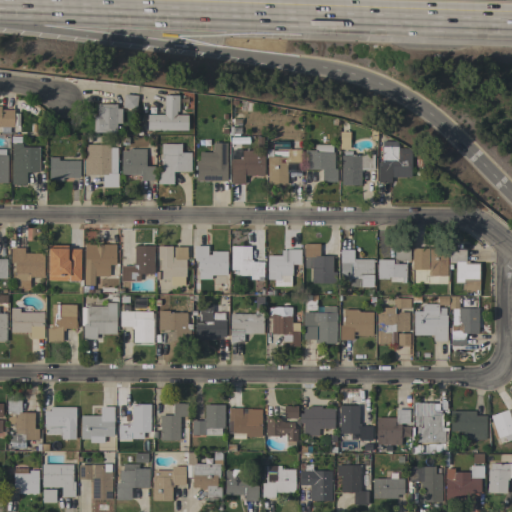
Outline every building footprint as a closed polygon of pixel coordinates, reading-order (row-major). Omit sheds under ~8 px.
[(137,96),(135,109),(121,108),(123,94),(137,96)] [(146,130),(146,114),(163,115),(163,95),(178,95),(178,111),(175,111),(175,115),(187,115),(186,130),(146,130)] [(93,132),(93,116),(96,116),(96,104),(116,104),(116,108),(122,108),(122,123),(116,123),(115,133),(93,132)] [(0,127),(0,110),(13,110),(13,127),(0,127)] [(38,172),(25,172),(25,184),(11,184),(11,171),(10,171),(10,160),(11,160),(11,144),(9,144),(9,141),(14,141),(14,143),(21,143),(21,147),(38,147),(38,172)] [(390,177),(390,182),(377,182),(377,163),(381,163),(381,141),(394,141),(396,142),(396,148),(406,148),(410,151),(410,177),(390,177)] [(195,181),(195,161),(199,161),(199,152),(212,152),(212,143),(226,143),(225,162),(226,162),(226,177),(225,177),(225,186),(219,186),(219,181),(195,181)] [(83,158),(85,158),(85,144),(109,144),(109,147),(116,147),(116,173),(117,173),(117,187),(102,187),(102,174),(83,174),(83,158)] [(190,172),(172,171),(172,184),(157,184),(157,166),(161,166),(161,144),(180,144),(180,152),(190,152),(190,172)] [(332,144),(332,152),(333,152),(333,168),(336,168),(336,182),(321,182),(321,169),(304,169),(304,150),(314,150),(314,144),(332,144)] [(154,166),(153,180),(140,180),(140,174),(120,174),(120,150),(127,150),(127,148),(146,148),(146,155),(145,155),(145,166),(152,166),(154,166)] [(266,157),(265,157),(265,149),(271,149),(271,151),(286,151),(286,149),(300,149),(300,165),(288,164),(288,167),(286,167),(286,185),(266,185),(266,157)] [(230,159),(239,159),(239,156),(240,156),(240,150),(256,150),(256,153),(264,153),(264,176),(244,176),(244,184),(230,184),(230,159)] [(373,170),(362,170),(362,171),(360,171),(360,186),(340,186),(340,155),(361,155),(361,154),(366,154),(366,151),(372,151),(372,154),(373,154),(373,170)] [(79,160),(79,178),(62,177),(62,181),(48,181),(48,157),(58,157),(58,160),(79,160)] [(319,243),(319,256),(332,256),(332,272),(335,272),(335,283),(311,283),(311,268),(304,268),(304,257),(303,257),(303,244),(319,243)] [(108,275),(94,275),(94,285),(83,285),(84,244),(115,244),(115,265),(109,264),(109,269),(108,275)] [(79,281),(47,280),(48,249),(47,249),(47,245),(67,245),(67,249),(80,249),(79,281)] [(413,283),(413,268),(425,268),(425,265),(427,265),(427,246),(446,245),(447,283),(413,283)] [(153,274),(144,274),(144,281),(120,281),(120,266),(131,266),(131,264),(133,264),(133,246),(153,246),(153,274)] [(170,285),(170,280),(160,280),(161,258),(157,258),(157,246),(171,246),(171,257),(173,257),(173,247),(186,247),(186,259),(185,259),(185,277),(184,277),(184,285),(170,285)] [(226,251),(226,275),(211,275),(211,279),(198,279),(198,271),(197,271),(197,261),(193,261),(193,246),(207,246),(207,255),(210,255),(210,251),(226,251)] [(230,246),(250,246),(250,260),(252,260),(252,262),(263,262),(263,277),(250,277),(250,276),(237,275),(237,270),(230,270),(230,246)] [(409,261),(396,261),(396,264),(405,264),(405,277),(402,277),(402,282),(389,282),(389,277),(388,277),(388,279),(377,279),(377,259),(394,259),(394,247),(409,247),(409,261)] [(19,280),(19,288),(12,288),(12,272),(14,272),(14,263),(10,263),(10,248),(24,248),(24,253),(43,253),(43,277),(29,277),(29,280),(19,280)] [(300,264),(291,264),(291,275),(290,275),(290,286),(273,286),(273,280),(267,280),(267,256),(280,256),(280,250),(286,250),(286,249),(300,249),(300,264)] [(478,290),(461,290),(461,283),(454,283),(454,263),(448,263),(448,249),(465,249),(465,261),(468,261),(468,263),(478,263),(478,290)] [(372,259),(372,287),(349,287),(349,279),(339,279),(339,250),(353,250),(353,259),(372,259)] [(314,310),(303,310),(303,295),(314,295),(314,310)] [(447,296),(447,305),(437,305),(437,296),(447,296)] [(447,296),(457,297),(457,308),(447,308),(447,305),(447,296)] [(376,314),(380,314),(380,308),(390,308),(390,306),(393,306),(393,298),(409,298),(409,308),(394,308),(394,314),(397,314),(397,312),(408,312),(408,331),(395,331),(395,333),(394,333),(394,342),(391,342),(391,344),(376,344),(376,314)] [(291,313),(292,301),(299,301),(299,313),(291,313)] [(82,339),(82,324),(86,324),(86,306),(106,306),(106,302),(116,303),(115,334),(96,334),(96,339),(82,339)] [(75,305),(75,321),(76,321),(76,327),(75,327),(75,328),(64,328),(64,330),(61,330),(61,342),(46,342),(46,328),(50,328),(51,304),(75,305)] [(436,304),(436,308),(445,308),(445,315),(446,315),(446,341),(432,341),(432,337),(429,337),(430,335),(413,335),(413,311),(421,311),(421,304),(436,304)] [(314,327),(303,327),(303,312),(321,313),(321,306),(335,307),(335,313),(335,343),(313,343),(314,327)] [(291,323),(299,323),(298,347),(282,346),(282,334),(277,334),(277,335),(272,335),(272,334),(270,334),(271,318),(266,318),(266,307),(291,307),(291,323)] [(43,339),(29,338),(29,332),(9,332),(10,308),(19,308),(19,312),(43,312),(43,339)] [(458,308),(477,308),(477,333),(464,333),(464,345),(450,345),(450,332),(458,332),(458,308)] [(372,336),(356,335),(356,331),(352,331),(352,340),(339,340),(339,325),(343,325),(343,309),(358,310),(358,312),(372,312),(372,336)] [(194,340),(194,316),(198,316),(198,310),(211,310),(211,312),(224,312),(224,320),(225,320),(225,337),(215,337),(215,340),(194,340)] [(151,312),(151,319),(152,319),(152,342),(132,342),(133,329),(131,329),(131,326),(119,326),(119,311),(151,312)] [(157,311),(168,311),(168,313),(178,313),(178,311),(181,311),(181,313),(186,313),(186,329),(190,329),(190,342),(174,342),(174,330),(157,330),(157,311)] [(255,314),(255,311),(263,311),(262,334),(243,334),(243,343),(229,343),(229,314),(255,314)] [(409,346),(397,346),(397,333),(409,334),(409,346)] [(33,413),(33,420),(33,429),(38,429),(37,440),(24,440),(24,443),(21,443),(21,448),(10,448),(10,442),(6,442),(7,435),(14,435),(14,425),(7,423),(7,414),(6,414),(6,400),(20,400),(20,412),(33,413)] [(159,415),(172,415),(172,403),(187,403),(186,417),(179,417),(179,441),(159,440),(159,415)] [(433,403),(433,410),(441,410),(441,415),(440,415),(440,431),(444,431),(444,442),(416,442),(416,426),(413,426),(413,416),(412,416),(412,403),(433,403)] [(149,432),(142,432),(142,439),(130,439),(130,440),(116,440),(116,425),(128,425),(128,422),(130,422),(130,404),(149,404),(149,432)] [(223,428),(221,428),(221,436),(203,435),(191,435),(191,421),(201,421),(201,418),(204,418),(204,405),(224,405),(223,428)] [(338,405),(358,406),(358,424),(360,424),(360,426),(371,426),(371,441),(358,441),(358,434),(338,434),(338,405)] [(296,406),(296,418),(283,418),(283,406),(296,406)] [(309,408),(309,406),(320,406),(320,409),(333,409),(333,429),(318,428),(318,436),(302,435),(302,408),(309,408)] [(74,439),(60,439),(60,435),(44,435),(44,427),(43,426),(43,411),(49,411),(49,407),(75,407),(74,439)] [(80,416),(100,416),(100,407),(113,407),(113,436),(103,436),(103,440),(89,440),(89,439),(80,439),(80,416)] [(260,437),(245,437),(245,433),(231,433),(231,422),(227,422),(228,408),(241,408),(241,409),(261,409),(260,437)] [(511,438),(504,441),(502,436),(497,438),(489,415),(510,408),(511,413),(511,438)] [(409,423),(407,423),(407,426),(403,426),(403,436),(400,436),(400,445),(381,445),(381,451),(375,451),(375,417),(395,417),(395,409),(409,409),(409,423)] [(474,411),(474,415),(485,415),(485,439),(463,439),(463,435),(459,435),(459,431),(449,431),(449,411),(474,411)] [(265,418),(280,418),(280,421),(283,421),(283,422),(293,422),(293,429),(296,429),(296,441),(285,441),(285,434),(280,434),(280,436),(265,436),(265,418)] [(486,493),(487,469),(489,469),(490,463),(507,464),(507,463),(511,463),(511,478),(508,478),(508,480),(506,480),(506,494),(486,493)] [(72,464),(72,482),(74,482),(74,497),(61,497),(61,487),(41,487),(41,464),(72,464)] [(111,500),(91,500),(91,482),(89,482),(89,479),(77,479),(77,465),(90,465),(90,464),(103,465),(103,464),(110,464),(110,472),(111,472),(111,500)] [(148,488),(130,488),(130,500),(114,500),(115,483),(118,483),(118,470),(122,470),(122,464),(137,464),(137,468),(148,468),(148,488)] [(219,478),(216,478),(216,487),(220,487),(220,501),(205,501),(205,489),(198,489),(198,487),(191,487),(191,464),(219,464),(219,478)] [(330,501),(309,501),(308,486),(298,486),(298,470),(300,470),(299,466),(312,465),(312,471),(330,471),(330,501)] [(367,491),(367,505),(352,505),(352,492),(340,492),(340,476),(335,476),(335,465),(359,465),(360,492),(366,491),(367,491)] [(151,477),(153,477),(153,471),(171,471),(171,466),(184,466),(184,485),(173,485),(173,487),(171,487),(171,500),(151,500),(151,477)] [(294,493),(274,493),(274,498),(261,498),(261,483),(265,483),(265,466),(280,466),(280,469),(294,469),(294,493)] [(440,502),(421,502),(421,484),(419,484),(419,482),(408,481),(408,466),(434,466),(434,473),(441,474),(440,502)] [(468,493),(468,499),(444,499),(444,476),(449,476),(449,478),(451,478),(451,471),(468,471),(469,466),(482,466),(482,479),(479,479),(479,494),(468,493)] [(37,494),(17,494),(17,499),(4,499),(4,484),(13,484),(13,473),(13,468),(27,468),(26,473),(29,473),(29,470),(37,470),(37,494)] [(224,471),(233,471),(233,474),(248,474),(248,486),(257,486),(257,501),(244,501),(244,495),(224,495),(224,471)] [(403,479),(403,495),(396,495),(396,498),(371,498),(372,479),(403,479)] [(55,503),(41,502),(41,489),(55,489),(55,503)]
